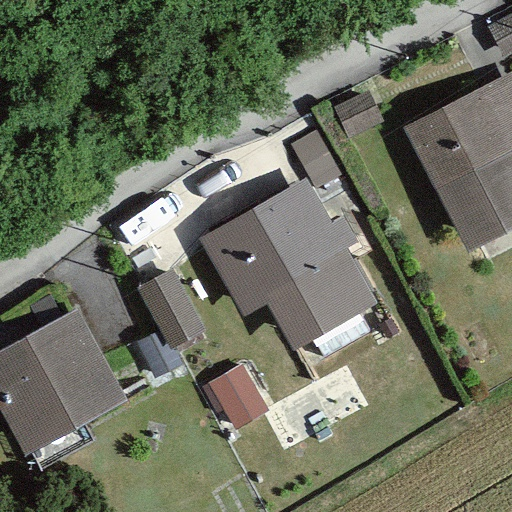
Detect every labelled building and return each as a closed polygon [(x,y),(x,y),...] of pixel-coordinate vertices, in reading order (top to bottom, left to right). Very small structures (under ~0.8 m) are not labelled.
[(511,89),(415,145),(488,270),(511,256),(511,89)] [(325,190),(208,249),(252,335),(279,322),(311,383),(401,338),(325,190)] [(185,287),(151,300),(181,371),(214,357),(185,287)] [(93,325),(0,373),(0,408),(38,480),(145,424),(93,325)] [(215,376),(237,425),(272,409),(250,360),(215,376)]
